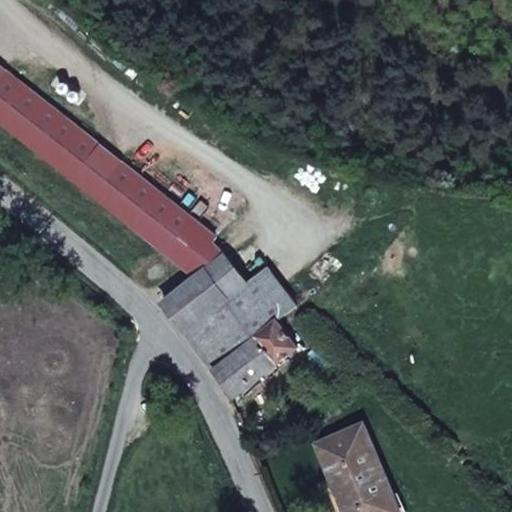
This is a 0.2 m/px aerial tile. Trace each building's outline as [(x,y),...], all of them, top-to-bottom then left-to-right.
[(0,121),(183,265),(210,229),(0,64),(0,121)] [(210,229),(183,265),(199,278),(228,255),(215,241),(219,237),(210,229)] [(199,278),(165,304),(186,332),(250,283),(228,255),(199,278)] [(250,283),(186,332),(217,371),(300,307),(270,268),(250,283)] [(311,298),(300,307),(307,316),(318,307),(311,298)] [(300,307),(217,371),(237,397),(298,347),(286,332),(307,316),(300,307)] [(402,511),(366,425),(320,445),(337,484),(352,479),(365,511),(402,511)] [(365,511),(352,479),(337,484),(349,511),(365,511)]
